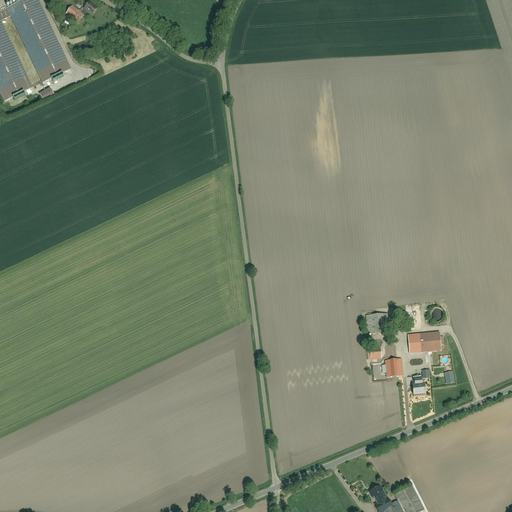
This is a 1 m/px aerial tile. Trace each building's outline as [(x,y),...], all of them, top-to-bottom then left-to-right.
[(0,11),(0,94),(4,103),(34,86),(3,20),(12,16),(44,82),(73,68),(41,0),(23,0),(7,8),(0,11)] [(91,1),(84,9),(92,16),(99,8),(91,1)] [(72,7),(66,15),(77,24),(84,17),(72,7)] [(429,317),(432,322),(437,324),(442,321),(444,318),(444,314),(442,310),(438,308),(433,309),(429,313),(429,317)] [(364,318),(364,337),(389,336),(388,317),(364,318)] [(418,335),(418,337),(407,338),(409,369),(423,368),(422,354),(440,353),(439,334),(418,335)] [(368,350),(368,361),(381,361),(381,350),(368,350)] [(385,362),(386,378),(402,377),(401,361),(385,362)] [(413,384),(414,397),(427,396),(426,383),(413,384)] [(423,511),(425,511),(414,488),(389,501),(381,487),(372,492),(378,504),(372,507),(374,511),(423,511)]
